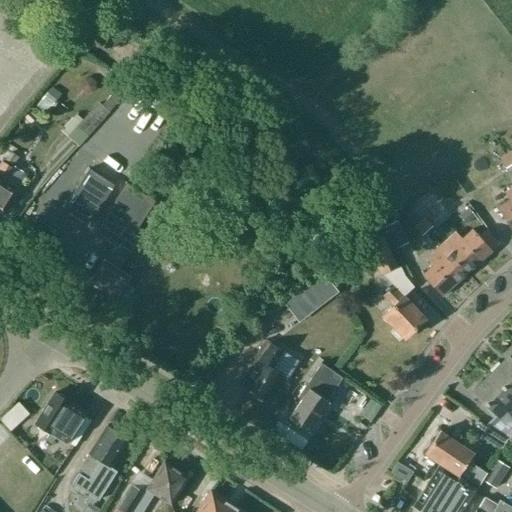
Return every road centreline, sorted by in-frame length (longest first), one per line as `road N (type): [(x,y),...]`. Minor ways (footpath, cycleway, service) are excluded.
road 1 (tertiary): [(335,511),(43,327)]
road 2 (unclassified): [(341,511),(465,340),(511,293)]
